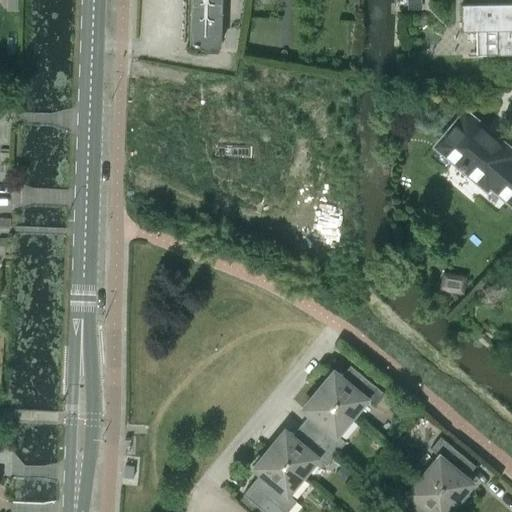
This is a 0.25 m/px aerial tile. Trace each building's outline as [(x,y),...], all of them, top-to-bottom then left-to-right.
[(221,0),(192,0),(191,43),(194,43),(194,44),(199,45),(199,43),(205,43),(218,44),(220,44),(221,0)] [(406,0),(407,10),(421,9),(420,0),(406,0)] [(477,55),(511,54),(511,3),(460,4),(461,30),(476,30),(477,55)] [(205,43),(205,53),(218,53),(218,44),(205,43)] [(415,74),(415,62),(399,63),(399,74),(415,74)] [(177,119),(176,149),(187,150),(186,171),(214,172),(250,174),(252,129),(274,130),(275,101),(253,100),(189,97),(188,119),(177,119)] [(511,155),(511,152),(482,127),(478,124),(478,121),(471,115),(468,115),(465,113),(463,116),(460,115),(454,123),(455,126),(439,144),(438,146),(474,176),(473,179),(481,185),(484,184),(486,186),(489,183),(511,201),(511,158),(510,158),(511,155)] [(284,128),(273,203),(300,207),(311,132),(284,128)] [(332,373),(324,382),(357,410),(366,398),(375,406),(385,393),(350,364),(342,374),(340,373),(336,374),(335,375),(332,373)] [(339,432),(357,410),(324,382),(305,405),(308,408),(306,409),(307,413),(308,415),(303,421),(338,450),(345,442),(336,435),(339,432)] [(283,432),(269,448),(302,476),(317,458),(326,465),(338,450),(303,421),(293,434),(291,432),(287,433),(286,434),(283,432)] [(475,465),(440,436),(430,448),(439,455),(424,473),(457,501),(470,485),(468,482),(469,481),(468,476),(467,475),(475,465)] [(288,494),(302,476),(269,448),(256,464),(259,467),(257,468),(258,472),(259,474),(243,494),(264,511),(286,511),(296,501),(288,494)] [(447,511),(457,501),(424,473),(409,491),(400,484),(382,506),(388,511),(447,511)]
